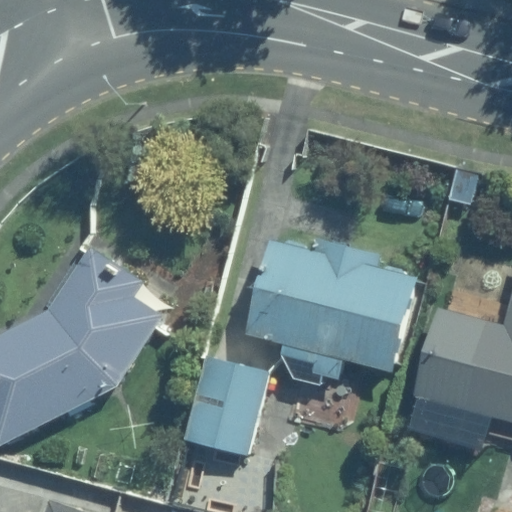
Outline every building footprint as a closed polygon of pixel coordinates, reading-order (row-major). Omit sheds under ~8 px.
[(251,329),(293,339),(288,364),(348,377),(354,353),(404,364),(423,279),(382,270),(385,257),(331,245),(330,252),(271,239),(251,329)] [(55,311),(0,337),(0,438),(1,441),(114,386),(166,308),(143,293),(153,277),(102,242),(55,311)] [(511,319),(446,303),(421,399),(511,423),(511,319)] [(257,449),(274,369),(219,358),(216,371),(187,365),(180,398),(199,402),(192,435),(257,449)] [(80,511),(48,503),(45,511),(80,511)]
